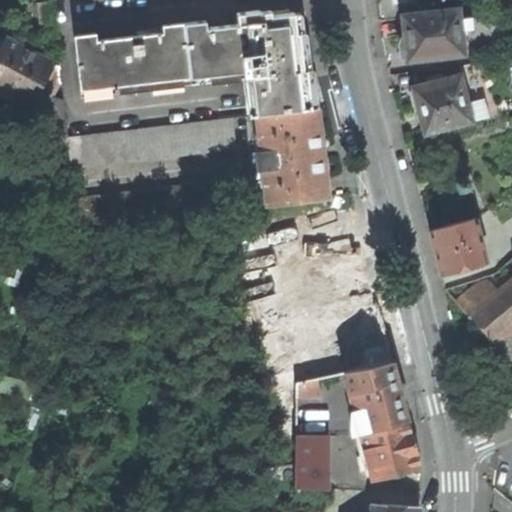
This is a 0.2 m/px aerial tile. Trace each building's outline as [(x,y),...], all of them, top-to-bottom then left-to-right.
[(39,24),(51,23),(50,2),(37,3),(39,24)] [(451,57),(466,55),(460,11),(423,15),(420,3),(407,4),(409,17),(406,17),(407,29),(408,37),(407,38),(404,46),(404,51),(406,55),(411,62),(431,59),(433,60),(450,58),(451,57)] [(256,114),(308,108),(304,69),(301,69),(300,62),(297,32),(294,33),(292,13),(269,15),(268,11),(257,12),(256,11),(234,14),(236,25),(204,29),(203,21),(161,26),(161,33),(150,35),(95,41),(94,33),(73,36),(80,98),(242,79),(247,116),(256,114)] [(38,106),(51,83),(46,80),(54,66),(6,39),(0,50),(0,90),(30,108),(33,102),(38,106)] [(473,121),(489,117),(485,101),(469,104),(462,76),(416,88),(416,91),(412,93),(415,106),(418,115),(422,114),(427,134),(474,122),(473,121)] [(313,108),(308,108),(256,114),(260,149),(254,149),(256,165),(262,164),(266,204),(325,197),(318,147),(313,108)] [(234,147),(231,117),(65,136),(68,165),(234,147)] [(226,209),(223,183),(73,202),(75,227),(226,209)] [(443,276),(489,264),(477,219),(432,231),(438,255),(443,276)] [(298,382),(310,380),(293,313),(273,234),(236,243),(244,274),(249,273),(276,387),(298,382)] [(344,253),(319,260),(322,273),(319,274),(321,283),(328,291),(321,292),(327,311),(329,311),(344,373),(347,372),(393,362),(385,332),(369,272),(365,259),(347,264),(344,253)] [(511,282),(499,293),(488,281),(461,303),(472,315),(470,316),(494,345),(511,329),(511,282)] [(327,311),(293,313),(310,380),(344,373),(329,311),(327,311)] [(316,400),(350,394),(347,372),(344,373),(310,380),(298,382),(297,488),(328,490),(329,436),(323,436),(323,422),(316,422),(316,400)] [(409,422),(363,433),(374,479),(420,469),(414,445),(409,422)]
